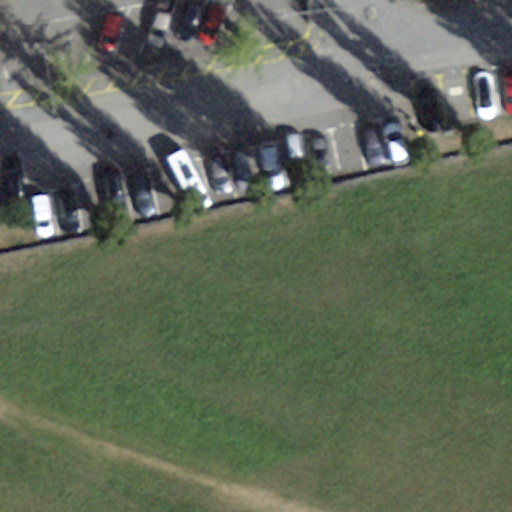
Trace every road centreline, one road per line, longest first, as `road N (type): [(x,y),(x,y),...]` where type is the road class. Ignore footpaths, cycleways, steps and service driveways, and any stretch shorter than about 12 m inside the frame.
road 1 (residential): [(351,58),(0,124)]
road 2 (residential): [(511,34),(351,58)]
